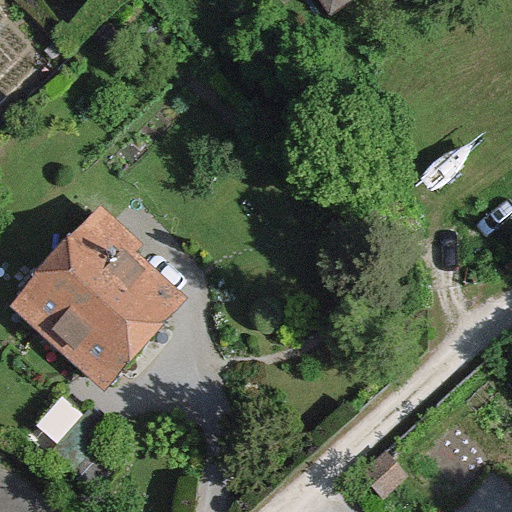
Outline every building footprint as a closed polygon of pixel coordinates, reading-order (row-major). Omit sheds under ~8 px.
[(0,0),(0,18),(8,15),(2,0),(0,0)] [(327,0),(341,18),(366,0),(312,0),(316,4),(323,0),(327,0)] [(112,209),(94,228),(130,262),(149,244),(112,209)] [(130,262),(94,228),(22,301),(107,378),(177,305),(130,262)] [(54,453),(80,472),(118,431),(94,411),(54,453)]
